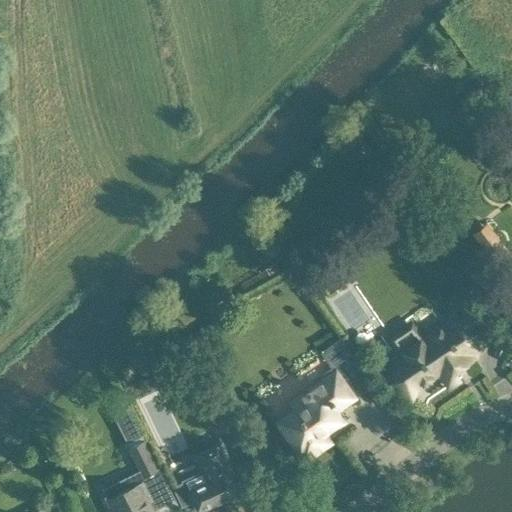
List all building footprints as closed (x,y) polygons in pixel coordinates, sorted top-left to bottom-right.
[(487,222),(472,234),(496,265),(510,254),(487,222)] [(275,262),(265,268),(270,275),(279,270),(275,262)] [(321,281),(330,294),(343,285),(334,272),(321,281)] [(387,364),(381,378),(387,383),(397,387),(393,393),(412,403),(416,393),(438,378),(447,391),(460,382),(455,374),(478,358),(476,355),(494,326),(452,305),(443,320),(419,337),(409,324),(385,341),(396,357),(387,364)] [(295,409),(294,409),(277,422),(304,460),(322,447),(316,438),(323,433),(342,420),(335,410),(353,397),(343,382),(346,380),(348,383),(365,370),(342,337),(320,353),(334,372),(305,393),(310,400),(296,410),(295,409)] [(189,377),(196,392),(211,423),(229,414),(214,384),(204,389),(197,374),(189,377)] [(127,447),(143,477),(157,470),(142,440),(125,407),(111,415),(127,447)] [(182,481),(187,492),(197,511),(237,493),(234,486),(240,483),(221,443),(195,455),(202,471),(182,481)] [(253,458),(244,461),(253,479),(261,475),(253,458)] [(157,470),(143,477),(141,478),(143,482),(107,500),(113,511),(156,511),(174,503),(157,470)] [(61,511),(57,501),(40,509),(41,511),(61,511)]
